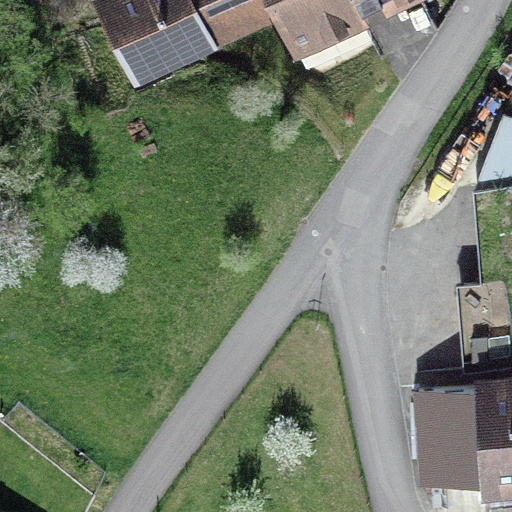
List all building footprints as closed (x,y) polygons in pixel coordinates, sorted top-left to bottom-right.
[(270,10),(265,0),(106,0),(103,2),(138,75),(196,48),(199,55),(211,50),(207,41),(270,10)] [(265,0),(270,10),(289,49),(360,14),(353,0),(265,0)] [(353,0),(360,14),(390,0),(353,0)] [(511,366),(511,184),(474,188),(482,285),(458,287),(464,371),(511,366)] [(511,382),(416,391),(420,483),(511,474),(511,382)]
